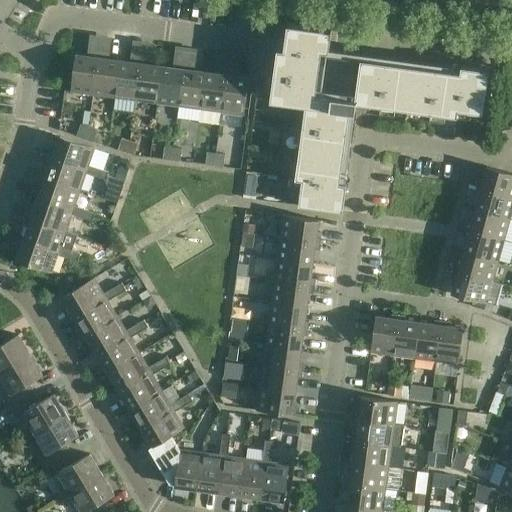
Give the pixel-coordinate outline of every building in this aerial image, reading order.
[(461,72),(441,70),(423,67),(405,65),(388,62),(387,62),(328,54),(329,47),(331,29),(288,23),(286,35),(280,34),(279,41),(271,100),(306,105),(295,180),(302,180),(299,205),(342,211),(346,184),(339,183),(349,110),(352,110),(357,102),(364,103),(382,106),(399,108),(418,111),(436,113),(457,116),(458,110),(483,113),(489,69),(461,66),(461,67),(461,72)] [(76,54),(75,57),(71,91),(93,94),(98,57),(76,54)] [(119,60),(98,57),(93,94),(115,97),(119,60)] [(115,97),(136,100),(141,63),(119,60),(115,97)] [(162,66),(141,63),(136,100),(157,103),(162,66)] [(157,103),(179,106),(184,69),(162,66),(157,103)] [(205,72),(184,69),(179,106),(200,109),(205,72)] [(200,109),(222,112),(226,75),(205,72),(200,109)] [(226,75),(222,112),(244,115),(249,78),(226,75)] [(85,139),(89,127),(81,124),(77,136),(85,139)] [(89,127),(85,139),(93,142),(97,130),(89,127)] [(94,148),(60,136),(53,157),(86,169),(88,165),(94,148)] [(126,153),(130,141),(122,138),(118,150),(126,153)] [(130,141),(126,153),(134,156),(138,144),(130,141)] [(171,160),(173,147),(164,146),(163,159),(171,160)] [(173,147),(171,160),(180,161),(182,149),(173,147)] [(214,166),(216,153),(207,152),(206,165),(214,166)] [(216,153),(214,166),(223,167),(225,154),(216,153)] [(95,176),(98,168),(88,165),(86,169),(53,157),(46,178),(79,189),(85,173),(95,176)] [(118,167),(114,178),(124,181),(128,171),(118,167)] [(511,197),(511,173),(487,167),(483,182),(478,181),(477,187),(511,197)] [(98,168),(95,176),(111,182),(113,178),(107,176),(108,172),(98,168)] [(74,206),(79,189),(46,178),(39,198),(72,210),(74,206)] [(510,219),(511,210),(511,197),(477,187),(475,194),(479,195),(475,209),(510,219)] [(84,209),(74,206),(72,210),(39,198),(32,219),(65,230),(71,214),(81,217),(84,209)] [(84,209),(81,217),(91,221),(94,213),(84,209)] [(504,240),(510,219),(475,209),(471,223),(467,222),(465,229),(504,240)] [(280,238),(320,243),(321,236),(317,236),(319,220),(283,215),(280,238)] [(32,219),(25,239),(58,251),(60,247),(70,250),(72,251),(77,235),(65,231),(65,230),(32,219)] [(244,224),(243,233),(253,234),(254,225),(244,224)] [(498,261),(504,240),(465,229),(463,236),(467,237),(463,251),(498,261)] [(280,238),(277,259),(313,264),(315,250),(319,250),(320,243),(280,238)] [(57,255),(67,258),(70,250),(60,247),(58,251),(25,239),(17,260),(51,272),(57,255)] [(70,250),(67,258),(77,262),(79,258),(80,254),(72,251),(70,250)] [(492,281),(498,261),(463,251),(459,265),(455,264),(453,271),(492,281)] [(274,281),(314,286),(315,279),(311,279),(313,264),(277,259),(274,281)] [(238,264),(236,275),(247,277),(248,265),(238,264)] [(506,285),(492,281),(453,271),(451,277),(456,279),(451,294),(473,300),(472,306),(484,310),(486,303),(500,307),(506,285)] [(74,290),(63,297),(74,316),(105,298),(103,294),(94,278),(74,290)] [(274,281),(271,302),(307,307),(309,292),(313,293),(314,286),(274,281)] [(126,290),(122,283),(112,289),(116,296),(126,290)] [(74,316),(86,334),(116,316),(107,301),(116,296),(112,289),(103,294),(105,298),(74,316)] [(235,302),(232,318),(243,319),(245,303),(235,302)] [(271,302),(268,323),(308,329),(309,322),(305,321),(307,307),(271,302)] [(376,316),(375,319),(371,352),(393,355),(398,315),(392,314),(391,319),(376,316)] [(393,355),(415,358),(419,322),(405,320),(405,316),(398,315),(393,355)] [(125,331),(116,316),(86,334),(97,353),(127,335),(125,331)] [(230,332),(229,339),(240,341),(240,338),(245,338),(247,321),(233,319),(231,332),(230,332)] [(139,333),(148,327),(144,320),(134,326),(139,333)] [(415,358),(436,361),(441,321),(435,320),(434,324),(419,322),(415,358)] [(441,321),(436,361),(458,364),(463,328),(448,326),(448,322),(441,321)] [(268,323),(265,345),(301,350),(303,335),(307,336),(308,329),(268,323)] [(97,353),(108,371),(139,353),(130,338),(139,333),(134,326),(125,331),(127,335),(97,353)] [(0,343),(0,372),(30,355),(18,335),(1,345),(0,343)] [(301,350),(265,345),(263,366),(303,372),(304,365),(299,364),(301,350)] [(229,346),(227,360),(237,361),(239,347),(229,346)] [(147,368),(139,353),(108,371),(119,390),(150,372),(147,368)] [(9,408),(31,395),(25,385),(42,375),(30,355),(0,372),(0,373),(11,393),(3,398),(9,408)] [(161,370),(170,364),(166,357),(157,362),(161,370)] [(119,390),(130,408),(161,390),(152,375),(161,370),(157,362),(147,368),(150,372),(119,390)] [(225,363),(224,377),(241,379),(243,365),(225,363)] [(263,366),(260,388),(295,393),(297,378),(302,379),(303,372),(263,366)] [(196,371),(187,376),(191,383),(200,377),(196,371)] [(500,383),(497,392),(506,395),(509,387),(500,383)] [(223,384),(222,396),(236,397),(237,386),(223,384)] [(388,384),(387,396),(400,398),(402,386),(388,384)] [(161,390),(130,408),(141,427),(172,409),(170,405),(179,399),(171,386),(162,392),(161,390)] [(409,399),(431,401),(432,388),(411,386),(409,399)] [(295,393),(260,388),(257,410),(297,416),(298,408),(294,407),(295,393)] [(437,391),(436,402),(448,403),(449,393),(437,391)] [(35,433),(66,414),(54,394),(37,404),(31,395),(9,408),(15,418),(23,413),(35,433)] [(193,401),(188,394),(179,399),(183,407),(193,401)] [(358,419),(394,424),(397,402),(357,396),(356,404),(360,405),(358,419)] [(141,427),(153,446),(149,448),(155,458),(177,445),(171,435),(183,428),(174,412),(183,407),(179,399),(170,405),(172,409),(141,427)] [(450,432),(453,409),(440,408),(437,430),(450,432)] [(467,412),(458,410),(457,423),(465,426),(467,412)] [(66,414),(35,433),(47,452),(39,457),(45,467),(67,454),(61,445),(78,434),(66,414)] [(263,418),(262,428),(270,429),(271,419),(263,418)] [(272,419),(270,429),(281,431),(282,420),(272,419)] [(352,433),(351,440),(391,446),(400,447),(403,425),(394,424),(358,419),(356,434),(352,433)] [(281,431),(281,433),(286,434),(285,439),(297,441),(299,423),(282,420),(281,431)] [(435,430),(432,452),(436,453),(446,454),(448,454),(450,432),(437,430),(435,430)] [(229,446),(230,435),(222,434),(221,445),(229,446)] [(272,452),(273,441),(265,440),(263,451),(272,452)] [(391,446),(351,440),(350,447),(355,448),(353,462),(388,467),(391,446)] [(180,451),(177,445),(155,458),(161,469),(171,483),(175,484),(175,486),(197,489),(202,453),(180,451)] [(219,492),(240,495),(245,459),(228,457),(229,446),(221,445),(219,456),(223,456),(219,492)] [(261,498),(283,501),(288,465),(270,463),(272,452),(263,451),(262,462),(266,462),(261,498)] [(223,456),(219,456),(202,453),(197,489),(219,492),(223,456)] [(445,469),(446,454),(436,453),(434,468),(445,469)] [(71,492),(102,474),(89,454),(72,464),(67,454),(45,467),(51,477),(59,473),(71,492)] [(455,455),(451,467),(463,472),(466,464),(463,458),(455,455)] [(266,462),(262,462),(245,459),(240,495),(261,498),(266,462)] [(385,488),(388,467),(353,462),(350,477),(346,476),(345,483),(385,488)] [(511,467),(508,466),(499,487),(511,491),(511,467)] [(426,494),(428,473),(417,472),(414,493),(426,494)] [(456,476),(434,473),(432,486),(454,489),(456,476)] [(102,474),(71,492),(82,511),(101,511),(97,504),(114,494),(102,474)] [(385,488),(345,483),(344,490),(349,490),(347,505),(382,510),(385,488)] [(478,487),(477,500),(489,501),(490,488),(478,487)]
